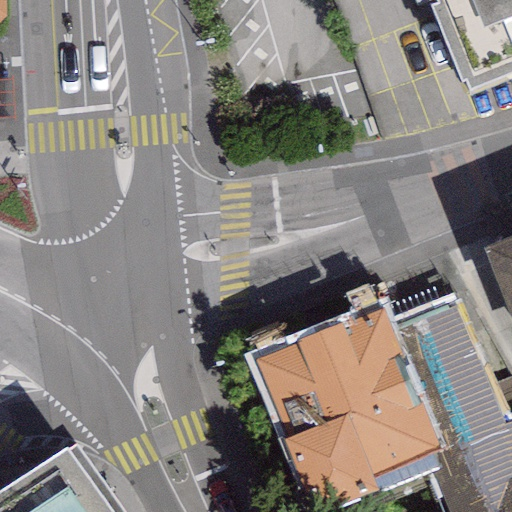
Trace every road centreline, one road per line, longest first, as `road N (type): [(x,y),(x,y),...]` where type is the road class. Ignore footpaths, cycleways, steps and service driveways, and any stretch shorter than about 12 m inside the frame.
road 1 (residential): [(511,164),(356,226),(113,289)]
road 2 (trunk): [(159,0),(0,308)]
road 3 (secondary): [(113,289),(100,0)]
road 4 (secondary): [(183,511),(118,345),(113,289)]
road 5 (residential): [(0,385),(113,289)]
